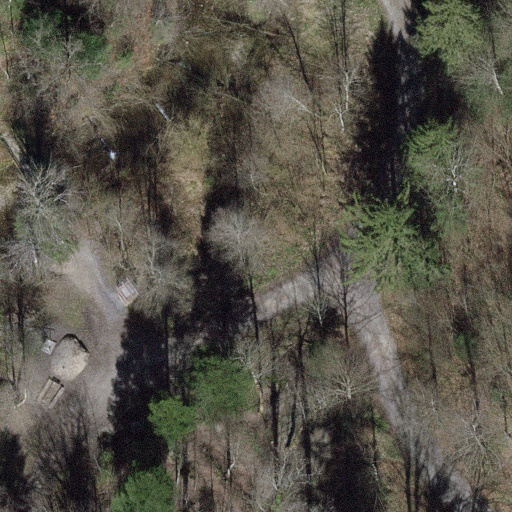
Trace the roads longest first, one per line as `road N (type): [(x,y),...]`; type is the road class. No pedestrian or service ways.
road 1 (track): [(484,511),(430,471),(369,354),(366,255),(410,53),(394,0)]
road 2 (track): [(141,353),(224,511)]
